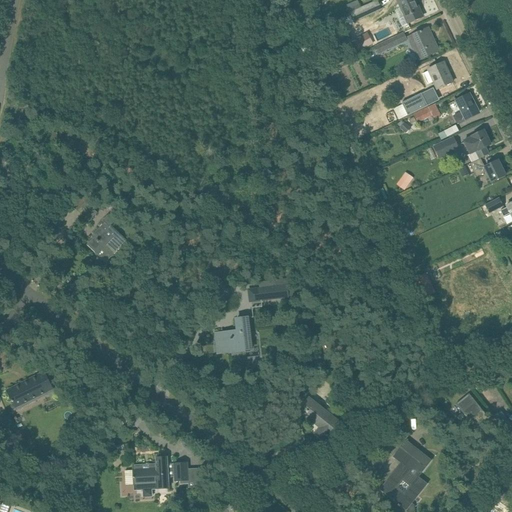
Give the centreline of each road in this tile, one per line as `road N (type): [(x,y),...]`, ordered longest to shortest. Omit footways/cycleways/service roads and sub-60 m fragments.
road 1 (residential): [(306,511),(26,290)]
road 2 (unclassified): [(511,142),(445,0)]
